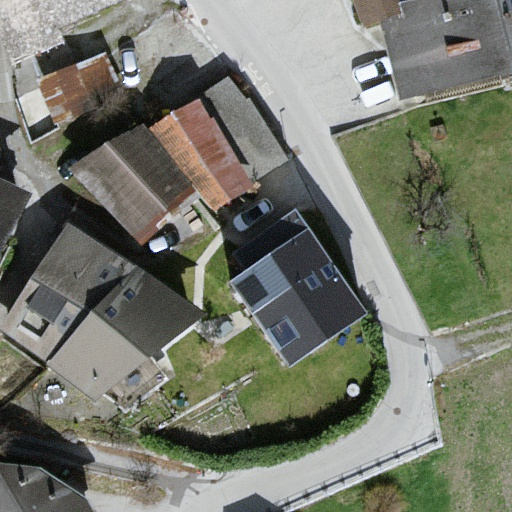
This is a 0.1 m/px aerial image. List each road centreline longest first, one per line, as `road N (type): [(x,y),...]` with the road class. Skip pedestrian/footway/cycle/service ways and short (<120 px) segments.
road 1 (residential): [(210,0),(271,81),(395,307),(406,377),(394,420),(371,442),(205,510)]
road 2 (residential): [(205,510),(185,487),(148,468),(0,436)]
